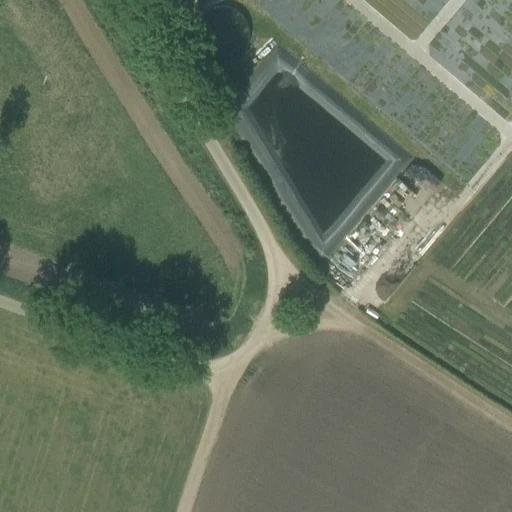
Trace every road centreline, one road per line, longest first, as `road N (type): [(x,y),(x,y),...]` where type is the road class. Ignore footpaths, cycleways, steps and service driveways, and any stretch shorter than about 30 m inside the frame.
road 1 (unclassified): [(0,303),(200,370),(227,364),(263,331),(275,289),(271,248),(124,0)]
road 2 (track): [(263,331),(347,325),(511,424)]
road 3 (track): [(187,511),(227,364)]
